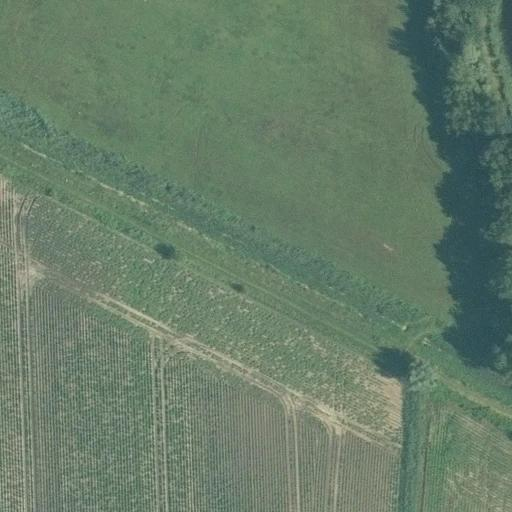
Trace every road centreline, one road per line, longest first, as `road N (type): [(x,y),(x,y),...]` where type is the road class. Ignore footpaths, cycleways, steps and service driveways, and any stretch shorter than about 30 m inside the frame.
road 1 (track): [(401,354),(0,143)]
road 2 (track): [(511,412),(401,354)]
